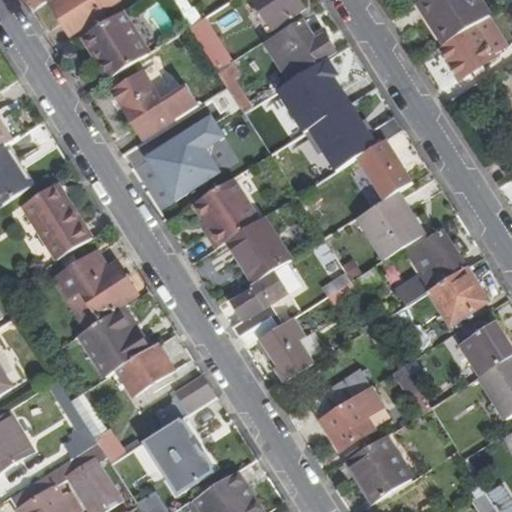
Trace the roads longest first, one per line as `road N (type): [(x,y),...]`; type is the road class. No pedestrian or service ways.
road 1 (residential): [(0,8),(319,511)]
road 2 (residential): [(511,255),(348,0)]
